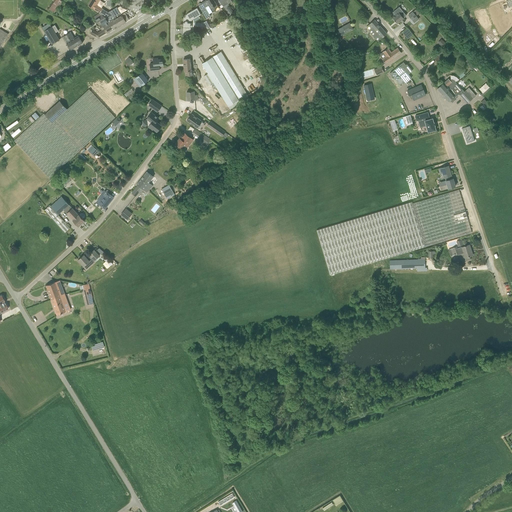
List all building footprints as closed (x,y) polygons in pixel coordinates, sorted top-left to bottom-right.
[(0,0),(0,43),(0,44),(0,43),(0,13),(8,0),(0,0)] [(55,0),(49,8),(54,12),(63,2),(60,0),(55,0)] [(97,4),(99,0),(92,0),(89,5),(100,12),(103,8),(97,4)] [(214,0),(206,0),(201,3),(203,7),(204,7),(205,7),(209,14),(216,10),(215,8),(218,7),(214,0)] [(203,7),(201,3),(198,5),(207,19),(210,17),(210,16),(209,14),(205,7),(204,7),(203,7)] [(112,17),(109,18),(108,19),(114,28),(126,21),(122,14),(121,14),(117,7),(110,11),(113,15),(111,16),(112,17)] [(395,15),(392,18),(397,23),(400,20),(402,23),(405,20),(403,18),(406,16),(399,7),(393,12),(395,15)] [(182,35),(190,36),(190,35),(190,27),(192,27),(192,23),(190,23),(190,22),(192,19),(200,14),(201,15),(197,8),(188,13),(187,14),(186,15),(185,16),(184,17),(184,18),(183,20),(183,21),(182,35)] [(413,11),(408,15),(414,23),(419,19),(416,16),(419,13),(416,9),(413,12),(413,11)] [(108,18),(100,13),(94,16),(102,30),(98,32),(93,30),(92,33),(99,37),(107,32),(107,33),(114,28),(108,19),(108,18)] [(366,27),(369,31),(368,31),(377,41),(387,33),(375,20),(366,27)] [(350,23),(342,27),(338,29),(341,36),(353,30),(350,23)] [(59,39),(55,33),(59,31),(55,25),(51,27),(51,26),(44,30),(52,43),(59,39)] [(71,50),(83,42),(79,35),(74,38),(70,32),(63,37),(71,50)] [(379,55),(382,59),(386,64),(401,53),(397,48),(391,52),(388,48),(379,55)] [(246,94),(221,52),(212,57),(204,62),(201,57),(199,58),(208,73),(213,82),(229,110),(247,98),(246,94)] [(163,66),(163,59),(158,59),(158,58),(153,58),(154,63),(150,63),(151,71),(160,70),(158,70),(158,67),(159,66),(163,66)] [(472,69),(476,66),(467,58),(464,61),(472,69)] [(185,71),(186,76),(193,75),(193,70),(192,71),(190,59),(183,59),(185,72),(185,71)] [(408,66),(407,67),(403,62),(401,64),(394,69),(405,83),(410,78),(411,78),(408,74),(412,71),(408,66)] [(382,73),(384,72),(381,66),(374,70),(377,76),(379,75),(382,73)] [(142,72),(136,77),(143,85),(148,80),(142,72)] [(456,84),(456,83),(456,82),(455,81),(454,80),(453,79),(452,79),(450,79),(449,80),(448,79),(446,81),(437,89),(443,95),(456,84)] [(371,84),(364,85),(366,96),(373,94),(371,84)] [(452,102),(453,102),(456,99),(456,98),(455,97),(458,94),(460,95),(467,103),(476,96),(469,87),(464,91),(462,88),(461,89),(456,84),(443,95),(443,96),(445,98),(448,101),(449,100),(452,102)] [(421,85),(415,87),(407,91),(409,96),(412,95),(414,100),(426,95),(421,85)] [(482,96),(490,89),(491,88),(490,86),(488,87),(481,94),(482,96)] [(89,89),(67,109),(60,101),(45,114),(44,113),(15,140),(49,178),(115,117),(89,89)] [(194,91),(187,92),(188,100),(198,99),(197,94),(194,95),(194,91)] [(484,99),(481,102),(487,108),(490,106),(484,99)] [(158,112),(162,106),(153,100),(149,105),(158,112)] [(429,117),(427,112),(415,116),(416,120),(419,120),(420,122),(422,121),(424,126),(426,126),(428,132),(436,129),(432,118),(428,119),(428,117),(429,117)] [(159,118),(152,113),(147,119),(148,120),(143,121),(143,126),(150,125),(148,127),(152,130),(153,129),(157,132),(162,126),(156,122),(159,118)] [(204,123),(201,122),(202,121),(191,114),(187,120),(197,128),(198,127),(200,129),(204,123)] [(119,116),(111,121),(115,126),(122,120),(119,116)] [(218,127),(210,121),(207,125),(216,131),(218,127)] [(469,126),(462,128),(467,143),(475,141),(469,126)] [(11,134),(13,137),(21,131),(19,128),(11,134)] [(192,133),(199,138),(202,133),(195,129),(192,133)] [(178,145),(178,146),(181,149),(185,145),(187,147),(193,140),(185,133),(181,139),(180,138),(176,143),(178,145)] [(202,133),(199,138),(198,139),(207,145),(211,139),(202,133)] [(8,142),(2,147),(5,151),(11,146),(8,142)] [(96,149),(92,146),(88,150),(92,154),(96,149)] [(82,154),(78,157),(83,162),(86,159),(82,154)] [(438,168),(440,173),(442,172),(444,178),(452,176),(448,165),(438,168)] [(153,177),(147,172),(141,179),(147,184),(145,187),(149,190),(153,186),(149,182),(153,177)] [(69,178),(67,175),(60,181),(64,187),(71,181),(69,178)] [(440,186),(441,190),(448,188),(448,189),(455,186),(453,178),(439,182),(440,186)] [(132,193),(136,196),(139,191),(142,188),(147,193),(149,190),(145,187),(147,184),(141,179),(137,184),(138,185),(132,193)] [(173,193),(171,190),(169,185),(162,189),(166,198),(174,194),(173,193)] [(114,197),(110,194),(113,191),(108,187),(105,191),(108,193),(105,196),(102,194),(97,202),(105,208),(107,205),(114,197)] [(472,233),(459,190),(413,203),(412,202),(317,230),(331,274),(472,233)] [(65,200),(63,197),(62,196),(51,206),(52,207),(58,214),(64,210),(73,220),(79,226),(84,221),(83,219),(84,217),(84,214),(83,213),(81,213),(79,215),(79,214),(72,208),(65,200)] [(58,214),(52,207),(51,206),(46,210),(65,232),(70,228),(58,214)] [(132,214),(125,209),(121,215),(127,220),(132,214)] [(471,259),(470,256),(473,255),(469,245),(457,248),(457,247),(453,248),(448,249),(450,256),(455,254),(455,255),(457,254),(459,260),(465,258),(466,261),(471,259)] [(99,256),(94,250),(89,254),(86,257),(84,255),(78,260),(84,266),(89,261),(93,258),(94,260),(99,256)] [(418,259),(417,259),(390,260),(390,269),(425,268),(425,259),(425,257),(421,257),(421,258),(418,258),(418,259)] [(51,300),(65,295),(60,280),(55,282),(46,285),(51,300)] [(88,304),(93,302),(90,288),(84,289),(88,304)] [(68,302),(65,295),(51,300),(57,315),(66,311),(63,304),(68,302)] [(336,506),(343,501),(340,496),(333,500),(336,506)] [(242,511),(236,500),(232,503),(237,511),(242,511)]
